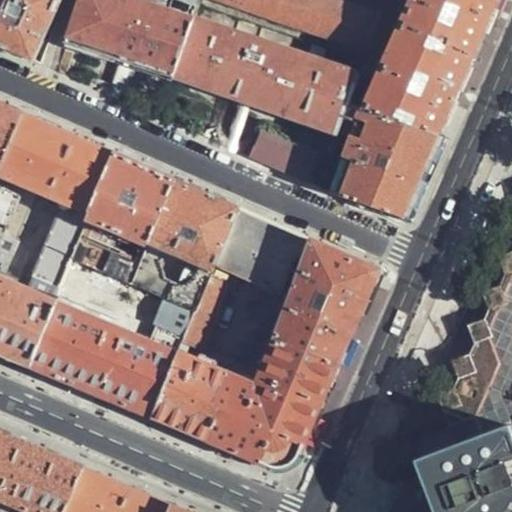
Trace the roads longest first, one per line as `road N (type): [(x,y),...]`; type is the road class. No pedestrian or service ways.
road 1 (residential): [(437,266),(0,74)]
road 2 (residential): [(285,511),(0,391)]
road 3 (primary): [(437,266),(328,511)]
road 4 (primary): [(511,92),(437,266)]
